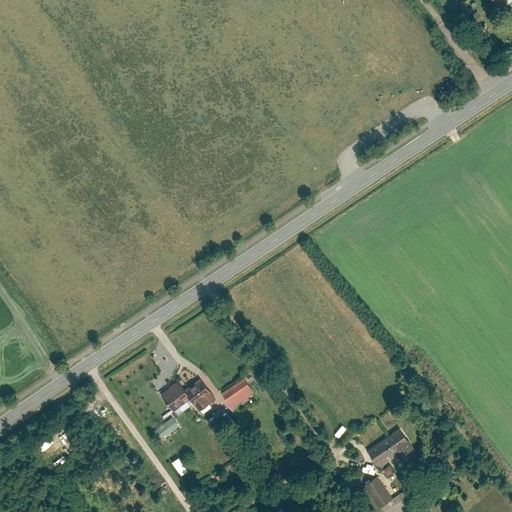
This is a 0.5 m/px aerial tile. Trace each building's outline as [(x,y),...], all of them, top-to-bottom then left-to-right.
[(466,12),(456,19),(461,27),(471,20),(466,12)] [(480,12),(471,18),(476,25),(485,19),(480,12)] [(247,376),(224,393),(235,408),(258,392),(247,376)] [(181,379),(162,393),(177,413),(192,403),(202,417),(214,409),(211,404),(220,398),(205,377),(189,389),(181,379)] [(163,414),(166,422),(153,426),(157,437),(180,430),(174,410),(163,414)] [(382,466),(401,453),(406,461),(420,452),(402,426),(369,449),(382,466)] [(183,475),(191,470),(182,456),(174,461),(183,475)] [(380,474),(365,484),(384,511),(416,511),(420,510),(405,489),(395,496),(380,474)]
